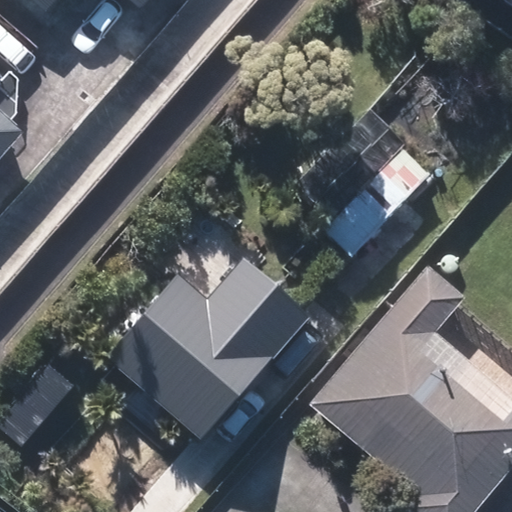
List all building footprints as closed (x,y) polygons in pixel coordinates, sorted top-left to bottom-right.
[(95,0),(141,40),(175,0),(95,0)] [(0,169),(31,134),(0,107),(0,47),(1,47),(0,46),(0,169)] [(325,225),(375,273),(445,202),(419,177),(428,168),(403,144),(325,225)] [(103,349),(201,432),(306,308),(241,250),(202,297),(170,270),(103,349)] [(405,499),(420,511),(467,511),(511,459),(511,401),(504,410),(420,342),(465,291),(427,257),(307,392),(416,487),(405,499)] [(389,299),(412,273),(403,265),(380,291),(389,299)]
